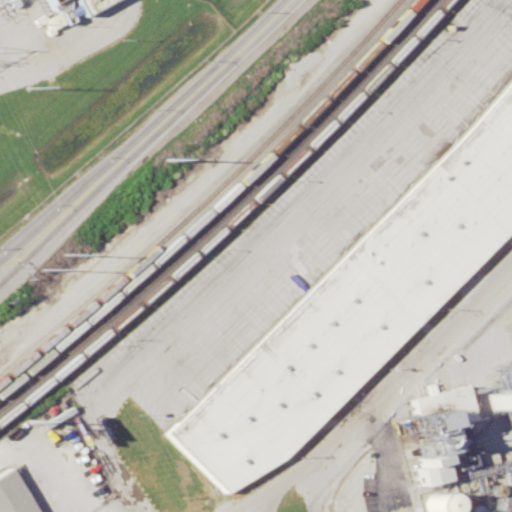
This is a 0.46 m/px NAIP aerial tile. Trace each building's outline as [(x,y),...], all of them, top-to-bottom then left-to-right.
[(511,76),(511,226),(279,460),(222,494),(163,434),(453,142),(511,76)] [(511,428),(511,360),(489,366),(495,392),(487,394),(490,409),(500,407),(505,430),(511,428)] [(407,398),(417,442),(412,443),(417,466),(410,468),(414,485),(441,479),(435,455),(439,454),(443,471),(468,465),(457,422),(469,419),(461,385),(407,398)] [(0,511),(0,469),(7,465),(35,511),(0,511)] [(444,511),(444,493),(423,494),(423,511),(444,511)]
